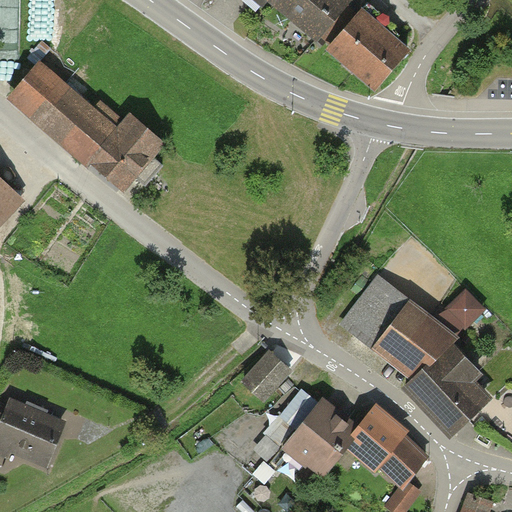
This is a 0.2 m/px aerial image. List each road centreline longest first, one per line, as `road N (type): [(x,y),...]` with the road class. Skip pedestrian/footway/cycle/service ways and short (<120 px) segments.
road 1 (residential): [(0,108),(256,314),(290,327)]
road 2 (tertiary): [(150,0),(285,90),(377,123)]
road 3 (residential): [(290,327),(377,123)]
road 4 (residential): [(290,327),(393,401),(460,466)]
road 5 (residential): [(401,129),(424,58),(473,0)]
